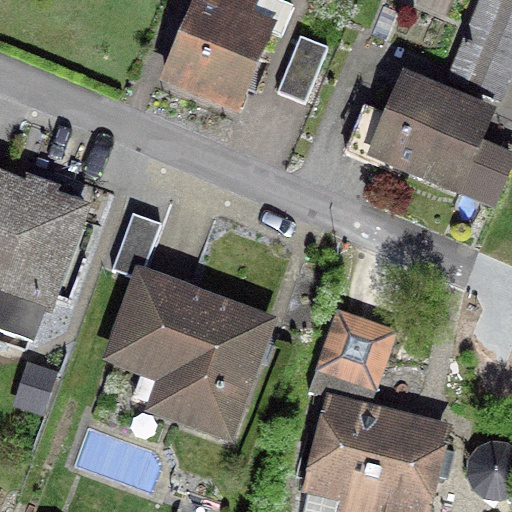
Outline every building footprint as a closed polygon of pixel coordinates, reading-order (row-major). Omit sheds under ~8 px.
[(276,40),(288,12),(259,0),(197,0),(195,5),(194,4),(162,80),(233,110),(265,35),(276,40)] [(511,0),(480,0),(446,84),(489,101),(511,43),(511,0)] [(301,106),(324,51),(296,40),(274,95),(301,106)] [(342,157),(370,168),(375,157),(489,205),(506,163),(470,147),(482,119),(403,86),(388,122),(361,111),(342,157)] [(45,297),(74,216),(0,188),(0,291),(4,282),(45,297)] [(223,436),(263,328),(137,282),(109,361),(184,388),(173,418),(223,436)] [(410,432),(356,419),(359,409),(324,400),(303,484),(340,494),(335,511),(386,511),(388,505),(417,511),(424,511),(433,479),(444,482),(450,457),(440,454),(440,452),(435,451),(435,453),(405,445),(407,436),(409,436),(410,432)] [(507,460),(501,455),(493,453),(483,455),(476,460),(471,467),(470,475),(472,483),(477,491),(484,495),(491,496),(500,495),(506,491),(511,483),(511,480),(511,468),(511,467),(507,460)]
